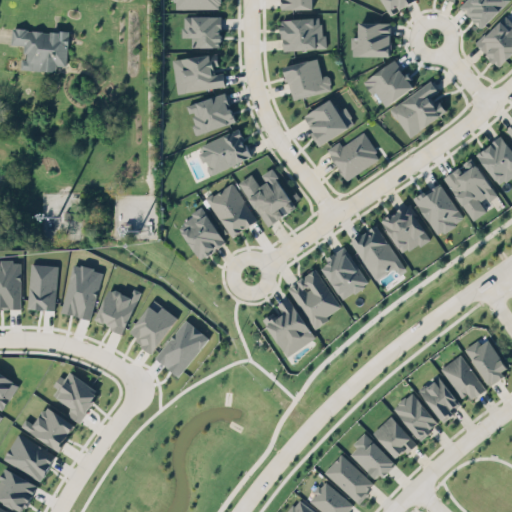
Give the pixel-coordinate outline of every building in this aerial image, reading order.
[(219,0),(174,0),(174,8),(220,7),(219,0)] [(281,0),(281,8),(313,8),(313,0),(281,0)] [(412,0),(381,0),(391,14),(395,12),(398,9),(403,5),(405,5),(412,0)] [(508,0),(465,0),(460,5),(463,9),(464,9),(466,11),(465,11),(469,15),(470,14),(472,16),(471,16),(474,19),(473,20),(480,27),(482,26),(482,27),(500,9),(499,9),(508,0)] [(506,14),(511,20),(511,53),(499,66),(495,62),(495,63),(485,54),(487,52),(476,41),(506,14)] [(184,15),(221,15),(221,28),(219,28),(216,31),(220,31),(220,33),(221,33),(221,40),(217,40),(216,42),(219,42),(220,46),(214,46),(213,46),(201,47),(200,46),(191,46),(191,37),(189,37),(189,36),(182,36),(182,26),(184,26),(184,15)] [(284,49),(326,46),(326,33),(323,34),(322,22),(319,22),(319,15),(281,18),(281,21),(286,25),(280,25),(281,37),(283,37),(283,41),(282,41),(282,44),(284,44),(284,49)] [(391,55),(391,22),(358,21),(358,36),(351,36),(351,55),(391,55)] [(23,69),(56,70),(56,64),(67,65),(69,31),(12,28),(11,43),(24,43),(23,69)] [(177,91),(225,86),(223,72),(218,72),(215,53),(173,58),(177,91)] [(363,77),(366,82),(365,85),(370,92),(373,90),(383,104),(412,83),(392,56),(363,77)] [(284,66),(318,58),(322,75),(326,74),(329,75),(331,82),(330,84),(331,89),(294,98),(293,98),(292,92),(291,92),(288,80),(285,80),(284,77),(286,77),(284,66)] [(410,137),(445,111),(434,94),(439,90),(431,79),(390,109),(410,137)] [(187,104),(195,101),(195,102),(212,96),(212,95),(225,91),(236,120),(208,130),(208,129),(196,133),(196,132),(195,132),(192,124),(195,123),(193,115),(196,114),(194,110),(189,112),(187,104)] [(313,130),(304,115),(330,97),(334,103),(336,104),(340,109),(346,105),(353,116),(351,117),(355,122),(323,144),(322,143),(319,145),(311,132),(313,130)] [(195,143),(223,130),(226,131),(228,133),(239,131),(249,153),(208,172),(203,163),(205,157),(201,157),(195,143)] [(327,148),(345,179),(380,158),(364,131),(342,144),(339,140),(327,148)] [(501,134),(511,148),(511,176),(506,181),(504,179),(499,183),(476,154),(501,134)] [(444,177),(453,171),(458,167),(457,167),(472,157),(486,178),(498,194),(490,200),(486,196),(480,200),(487,210),(474,219),(444,177)] [(239,182),(252,174),(259,184),(265,179),(262,174),(270,168),(290,198),(291,197),(297,206),(288,212),(284,206),(279,209),(283,215),(278,218),(279,218),(270,225),(269,225),(268,225),(239,182)] [(231,236),(257,220),(232,181),(207,197),(231,236)] [(421,187),(423,191),(437,181),(461,216),(452,222),(455,225),(445,232),(441,229),(437,232),(411,194),(421,187)] [(430,236),(408,202),(381,220),(403,254),(430,236)] [(205,258),(212,253),(212,252),(216,249),(215,248),(218,246),(219,247),(221,245),(220,244),(225,241),(201,205),(191,212),(192,215),(183,221),(185,224),(180,227),(183,232),(182,232),(200,259),(201,258),(202,258),(204,256),(205,258)] [(351,240),(376,223),(401,260),(376,277),(351,240)] [(343,299),(368,281),(345,247),(319,264),(343,299)] [(0,308),(21,308),(20,260),(0,260),(0,308)] [(72,261),(60,307),(88,316),(102,270),(92,268),(93,264),(81,261),(80,263),(72,261)] [(57,264),(30,263),(28,308),(55,309),(57,264)] [(342,308),(315,268),(288,286),(314,326),(342,308)] [(95,320),(124,331),(140,290),(133,288),(130,295),(108,287),(95,320)] [(289,296),(316,337),(289,356),(267,326),(263,319),(273,313),(276,317),(283,311),(278,304),(289,296)] [(178,317),(154,298),(128,333),(152,351),(178,317)] [(154,354),(156,352),(185,316),(207,334),(176,371),(170,366),(165,363),(154,354)] [(465,348),(478,339),(482,344),(489,339),(508,368),(503,372),(506,376),(493,384),(491,385),(490,384),(489,384),(465,348)] [(442,368),(461,353),(486,389),(476,397),(475,395),(472,398),(468,393),(462,397),(442,368)] [(51,392),(71,406),(67,413),(79,421),(100,391),(68,369),(51,392)] [(0,406),(4,409),(19,382),(0,371),(0,406)] [(442,420),(462,404),(437,373),(417,388),(442,420)] [(430,429),(433,427),(437,423),(439,422),(413,392),(407,397),(405,395),(397,402),(398,404),(393,408),(421,440),(426,436),(429,435),(431,432),(430,429)] [(75,422),(58,450),(18,425),(24,415),(33,421),(44,402),(75,422)] [(417,443),(391,415),(373,432),(396,457),(404,449),(407,452),(417,443)] [(40,480),(56,455),(19,432),(3,457),(40,480)] [(351,454),(376,479),(380,474),(384,478),(396,463),(365,432),(353,443),(357,448),(351,454)] [(325,471),(341,453),(374,483),(372,485),(371,485),(367,489),(368,489),(366,491),(368,492),(359,502),(325,471)] [(36,483),(4,468),(0,478),(0,500),(24,511),(36,483)] [(353,504),(325,479),(308,498),(323,511),(346,511),(353,504)] [(315,511),(297,499),(287,511),(315,511)]
